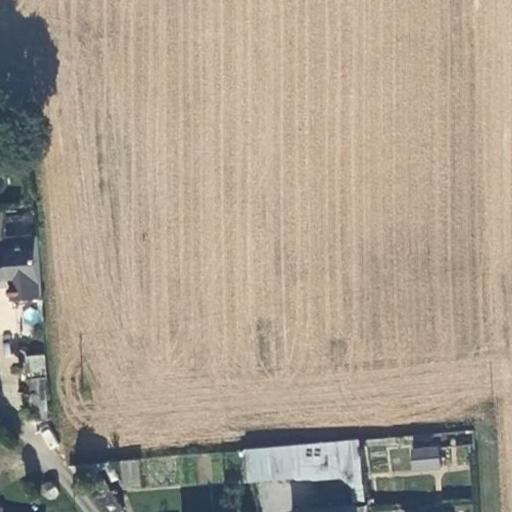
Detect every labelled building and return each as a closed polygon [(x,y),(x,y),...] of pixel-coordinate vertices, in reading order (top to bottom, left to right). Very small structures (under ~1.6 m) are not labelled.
[(39,236),(4,240),(5,246),(0,246),(0,286),(4,286),(8,303),(43,300),(39,236)] [(24,376),(45,374),(44,354),(23,355),(24,376)] [(50,395),(37,397),(39,414),(38,428),(51,429),(50,395)] [(351,480),(356,501),(367,500),(360,442),(276,450),(278,475),(340,471),(351,480)] [(438,449),(416,451),(417,471),(441,468),(438,449)] [(137,458),(119,461),(123,490),(142,487),(137,458)] [(120,511),(99,480),(87,487),(105,511),(120,511)] [(59,492),(58,488),(54,483),(49,485),(46,488),(45,493),(47,498),(52,499),(57,497),(59,492)]
